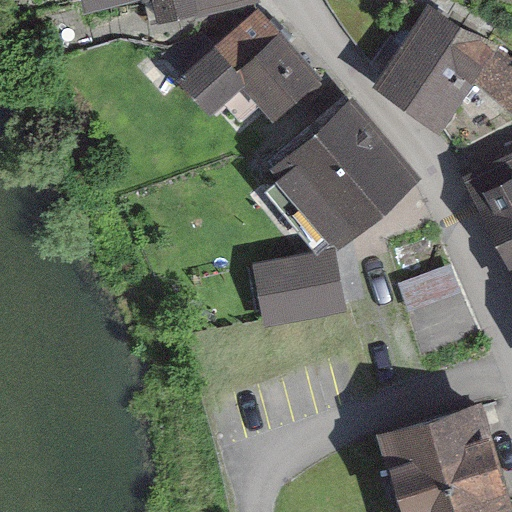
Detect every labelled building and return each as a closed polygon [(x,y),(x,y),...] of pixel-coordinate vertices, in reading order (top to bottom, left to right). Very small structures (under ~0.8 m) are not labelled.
[(160,0),(164,16),(229,0),(160,0)] [(511,110),(511,52),(439,0),(436,0),(376,83),(450,136),(482,90),(511,111),(511,110)] [(334,83),(266,9),(188,82),(233,131),(262,104),(285,128),(334,83)] [(419,190),(344,101),(269,163),(345,253),(419,190)] [(511,150),(471,170),(511,253),(511,150)] [(251,265),(260,329),(343,318),(334,253),(251,265)] [(511,511),(511,444),(502,409),(392,441),(412,511),(511,511)]
